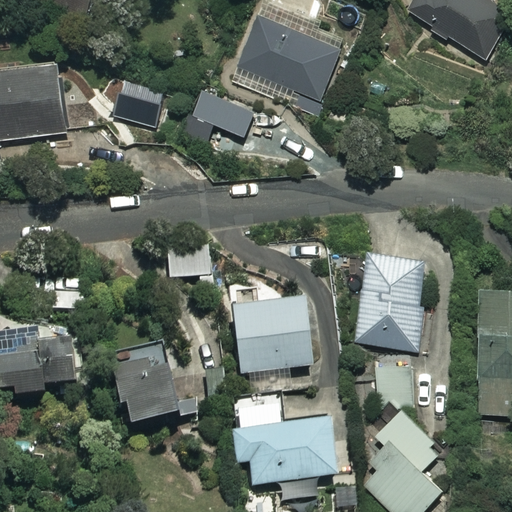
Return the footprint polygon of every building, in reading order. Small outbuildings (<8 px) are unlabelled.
[(110,0),(42,0),(96,28),(110,0)] [(505,0),(418,0),(412,13),(436,26),(432,34),(457,48),(452,56),(467,64),(472,56),(495,68),(511,37),(511,16),(500,10),(505,0)] [(351,53),(263,17),(241,68),(329,105),(351,53)] [(71,70),(0,76),(0,139),(76,132),(71,70)] [(217,294),(215,253),(173,255),(174,284),(204,282),(205,294),(217,294)] [(379,269),(372,268),(358,345),(423,357),(431,312),(427,311),(434,268),(381,259),(379,269)] [(511,300),(492,299),(487,343),(492,344),(484,415),(511,418),(511,300)] [(100,303),(61,300),(60,317),(98,321),(100,303)] [(320,372),(314,306),(260,312),(259,301),(237,303),(244,380),(252,379),(253,394),(276,392),(275,376),(320,372)] [(45,337),(1,342),(9,407),(84,398),(78,351),(47,355),(45,337)] [(190,424),(173,363),(120,380),(98,386),(108,419),(130,412),(138,439),(190,424)] [(417,372),(381,367),(377,403),(413,407),(417,372)] [(223,374),(205,376),(207,408),(225,407),(223,374)] [(342,484),(339,428),(290,430),(288,411),(256,413),(257,435),(239,436),(241,470),(255,469),(256,489),(342,484)] [(440,511),(456,495),(432,473),(452,451),(412,414),(384,443),(392,452),(376,469),(383,475),(369,490),(391,511),(440,511)]
